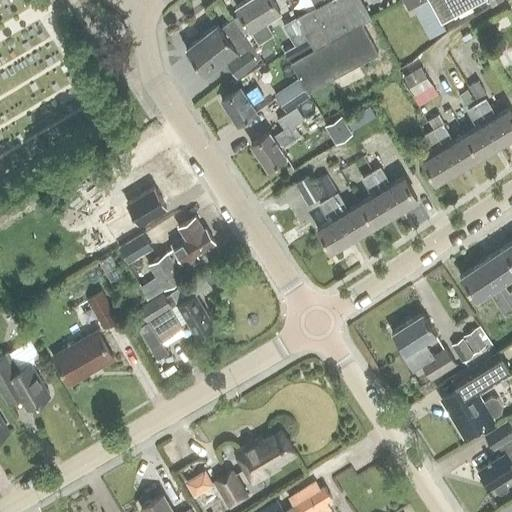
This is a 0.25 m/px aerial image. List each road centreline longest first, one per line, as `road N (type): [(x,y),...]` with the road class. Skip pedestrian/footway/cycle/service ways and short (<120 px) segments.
road 1 (tertiary): [(316,323),(160,91),(140,3)]
road 2 (tertiary): [(3,511),(316,323)]
road 3 (unclassified): [(316,323),(511,192)]
road 4 (residential): [(439,511),(316,323)]
